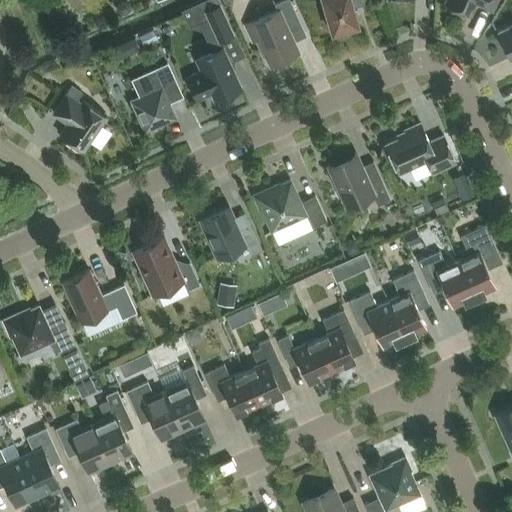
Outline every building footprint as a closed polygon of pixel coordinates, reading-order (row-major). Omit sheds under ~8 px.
[(119,0),(116,4),(116,9),(120,13),(126,13),(130,9),(130,3),(126,0),(119,0)] [(233,35),(216,0),(200,0),(186,7),(193,20),(204,15),(217,43),(233,35)] [(259,38),(271,64),(298,52),(293,41),(306,35),(290,0),(282,0),(275,3),(278,9),(244,25),(252,41),(259,38)] [(358,23),(350,1),(354,0),(321,0),(332,32),(358,23)] [(446,0),(445,2),(469,13),(475,1),(492,9),(496,0),(446,0)] [(511,57),(511,24),(498,31),(511,59),(511,57)] [(119,59),(129,55),(124,42),(114,47),(119,59)] [(214,99),(241,86),(223,47),(196,59),(201,70),(187,76),(197,98),(211,92),(214,99)] [(140,95),(130,99),(145,131),(176,116),(166,94),(179,88),(167,62),(132,79),(140,95)] [(71,86),(53,112),(63,119),(65,116),(70,119),(61,134),(82,149),(106,115),(84,100),(82,103),(76,99),(81,92),(71,86)] [(386,145),(381,147),(386,158),(391,156),(398,172),(426,159),(432,172),(456,162),(443,134),(429,141),(420,122),(405,129),(407,133),(385,143),(386,145)] [(330,167),(347,206),(373,195),(377,205),(390,199),(373,160),(361,165),(357,155),(330,167)] [(312,227),(327,220),(315,194),(300,201),(290,178),(266,189),(266,188),(253,194),(259,207),(260,206),(271,230),(306,214),(312,227)] [(469,185),(459,190),(463,198),(473,194),(469,185)] [(431,201),(437,213),(447,209),(442,196),(431,201)] [(228,205),(199,219),(217,257),(246,244),(251,255),(262,250),(252,228),(241,233),(228,205)] [(457,259),(474,296),(496,286),(488,268),(502,262),(485,224),(460,235),(469,254),(457,259)] [(416,228),(404,233),(409,246),(421,241),(416,228)] [(140,266),(152,294),(183,280),(187,289),(199,283),(189,261),(178,266),(174,257),(173,258),(171,252),(169,253),(161,236),(135,248),(142,265),(140,266)] [(343,243),(348,254),(359,249),(354,238),(343,243)] [(474,296),(457,259),(446,264),(439,249),(418,259),(433,293),(444,288),(452,306),(474,296)] [(341,261),(332,266),(336,276),(346,272),(341,261)] [(122,317),(136,311),(124,284),(101,294),(89,269),(62,281),(80,321),(116,305),(122,317)] [(404,336),(426,326),(418,308),(429,304),(416,274),(395,284),(399,294),(388,299),(404,336)] [(236,283),(220,281),(217,302),(233,305),(236,283)] [(404,336),(388,299),(376,304),(370,290),(348,300),(364,333),(374,328),(382,346),(404,336)] [(270,297),(258,303),(264,314),(275,309),(270,297)] [(55,353),(75,344),(64,320),(49,327),(39,304),(19,313),(18,311),(2,319),(10,336),(12,335),(20,354),(49,340),(55,353)] [(332,369),(354,359),(344,336),(354,331),(344,309),(322,319),(328,332),(317,337),(332,369)] [(186,333),(191,344),(200,340),(195,328),(186,333)] [(332,369),(317,337),(294,347),(288,334),(277,339),(288,362),(298,357),(309,380),(332,369)] [(259,403),(282,392),(271,369),(281,364),(269,337),(258,342),(260,347),(252,350),(258,364),(244,370),(259,403)] [(77,348),(62,355),(67,365),(82,358),(77,348)] [(132,359),(118,365),(123,376),(136,370),(132,359)] [(259,403),(244,370),(230,376),(224,363),(205,372),(215,395),(226,390),(236,413),(259,403)] [(194,424),(205,419),(196,398),(206,393),(194,365),(182,370),(187,380),(166,389),(182,426),(193,422),(194,424)] [(88,376),(75,382),(81,396),(95,390),(88,376)] [(182,426),(166,389),(154,394),(148,381),(127,390),(141,422),(152,418),(161,439),(173,434),(172,431),(182,426)] [(121,457),(132,452),(123,431),(134,426),(117,389),(106,394),(108,399),(114,413),(105,417),(93,423),(109,460),(120,455),(121,457)] [(108,399),(99,403),(105,417),(114,413),(108,399)] [(511,406),(495,414),(511,451),(511,406)] [(109,460),(93,423),(81,428),(77,418),(55,428),(68,456),(79,451),(88,472),(100,467),(99,465),(109,460)] [(20,456),(36,493),(47,488),(48,490),(59,485),(50,464),(61,459),(46,427),(26,436),(33,450),(20,456)] [(0,447),(0,486),(6,484),(15,505),(27,500),(26,498),(36,493),(20,456),(6,462),(0,447)] [(405,456),(392,461),(393,463),(369,473),(379,496),(365,503),(368,511),(386,511),(385,509),(420,493),(409,469),(411,468),(405,456)] [(334,488),(303,502),(307,511),(359,511),(355,502),(343,508),(334,488)]
